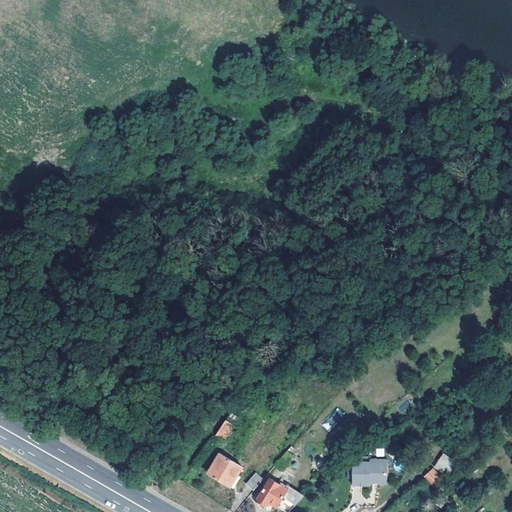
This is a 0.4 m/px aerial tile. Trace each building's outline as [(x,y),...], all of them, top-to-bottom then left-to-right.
[(322,425),(329,432),(345,415),(338,408),(322,425)] [(235,425),(228,419),(216,435),(223,441),(235,425)] [(288,450),(292,454),(297,450),(292,446),(288,450)] [(288,450),(281,459),(277,463),(282,467),(292,454),(288,450)] [(442,452),(433,466),(447,475),(456,461),(442,452)] [(244,467),(222,453),(209,472),(231,486),(244,467)] [(351,457),(351,484),(368,484),(368,482),(376,481),(383,484),(387,481),(387,471),(388,470),(388,459),(378,459),(378,456),(351,457)] [(433,470),(426,476),(435,486),(442,480),(433,470)] [(255,489),(263,479),(256,473),(248,484),(255,489)] [(289,488),(271,478),(259,498),(268,504),(269,502),(278,507),(286,511),(289,511),(304,497),(290,487),(289,488)]
